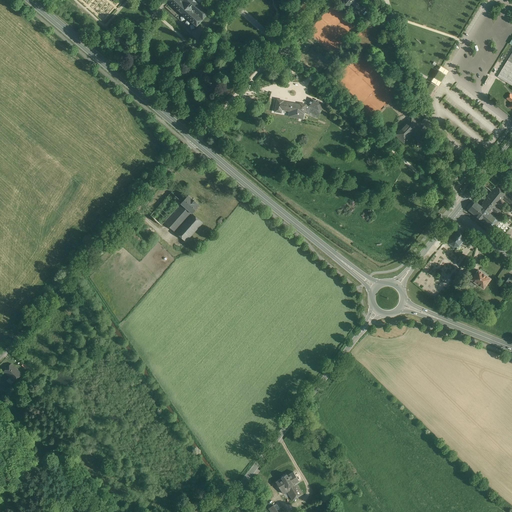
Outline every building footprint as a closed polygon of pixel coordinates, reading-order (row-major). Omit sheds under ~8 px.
[(193,24),(196,26),(196,27),(197,27),(199,24),(200,23),(201,21),(202,21),(209,13),(197,3),(197,2),(194,0),(166,0),(169,2),(169,3),(171,4),(171,5),(172,5),(174,7),(176,9),(177,9),(179,11),(183,14),(183,15),(185,17),(186,17),(188,19),(188,20),(190,21),(190,22),(191,22),(193,24)] [(345,0),(344,2),(343,1),(341,3),(348,9),(351,5),(358,11),(362,8),(355,1),(356,0),(345,0)] [(331,53),(334,55),(342,46),(342,45),(344,43),(347,37),(351,33),(354,34),(359,28),(343,13),(345,15),(334,4),(330,8),(328,12),(325,15),(323,19),(321,22),(323,24),(321,28),(319,30),(315,38),(321,43),(319,42),(331,53)] [(361,18),(360,17),(353,10),(349,15),(357,23),(361,18)] [(129,35),(124,31),(120,36),(125,40),(129,35)] [(511,53),(501,71),(511,77),(511,53)] [(442,66),(440,71),(448,75),(450,71),(442,66)] [(438,71),(434,78),(441,82),(445,75),(438,71)] [(511,85),(511,77),(501,71),(498,76),(511,85)] [(431,83),(425,93),(430,96),(436,86),(431,83)] [(304,111),(306,113),(307,114),(316,117),(318,118),(318,116),(319,116),(323,104),(311,99),(308,106),(305,105),(304,111)] [(281,109),(282,109),(285,110),(286,103),(282,102),(283,101),(277,100),(275,111),(280,112),(281,109)] [(299,105),(286,103),(285,110),(290,111),(289,116),(303,118),(304,111),(305,105),(300,104),(300,105),(299,105)] [(329,122),(332,115),(321,111),(318,118),(329,122)] [(411,116),(394,134),(404,143),(406,140),(406,141),(409,138),(409,137),(410,137),(408,136),(411,133),(418,140),(424,134),(417,127),(419,124),(411,116)] [(468,210),(472,213),(476,216),(476,217),(477,217),(480,220),(481,220),(488,226),(495,218),(489,213),(491,210),(497,215),(501,211),(496,207),(506,195),(496,186),(500,181),(501,180),(493,174),(493,173),(492,174),(488,180),(487,180),(483,185),(491,192),(482,203),(483,204),(481,207),(475,202),(468,210)] [(171,192),(150,215),(161,225),(164,222),(181,204),(182,202),(171,192)] [(182,202),(181,204),(191,213),(192,213),(199,205),(188,195),(182,202)] [(191,213),(181,204),(164,222),(185,242),(203,223),(192,213),(191,213)] [(453,246),(458,246),(466,237),(465,231),(460,228),(455,228),(448,237),(449,243),(453,246)] [(151,245),(135,232),(131,236),(147,250),(151,245)] [(490,279),(489,278),(478,270),(475,274),(474,274),(472,276),(473,277),(471,279),(472,280),(469,284),(472,287),(475,283),(483,288),(490,279)] [(455,282),(459,285),(460,282),(457,279),(458,277),(456,275),(452,280),(455,282)] [(22,375),(11,364),(3,373),(14,383),(22,375)] [(29,371),(28,372),(32,375),(35,372),(27,366),(26,368),(29,371)] [(293,472),(287,475),(287,474),(281,477),(282,478),(276,482),(281,491),(283,494),(287,492),(292,501),(303,494),(296,484),(299,482),(299,481),(293,472)]
